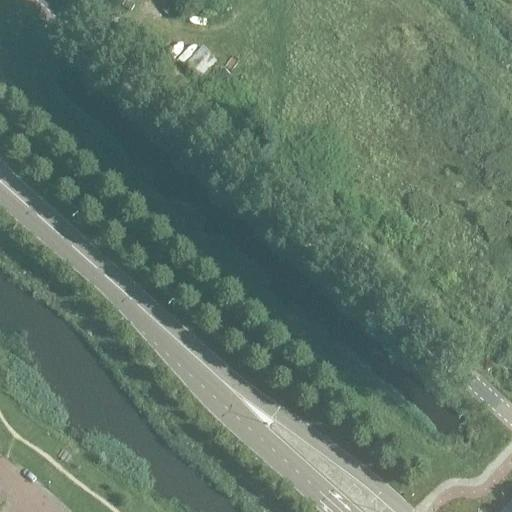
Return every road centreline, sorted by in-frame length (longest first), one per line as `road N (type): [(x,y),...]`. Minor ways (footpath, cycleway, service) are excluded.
road 1 (unclassified): [(511,419),(57,12)]
road 2 (tertiary): [(210,376),(0,185)]
road 3 (tertiary): [(402,511),(259,401),(210,376)]
road 4 (tertiary): [(210,376),(241,422),(340,511)]
